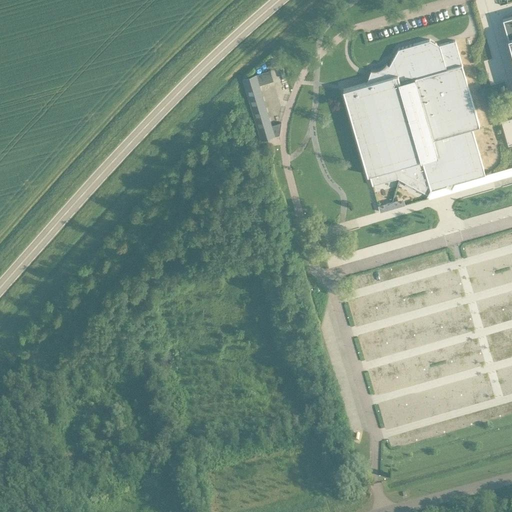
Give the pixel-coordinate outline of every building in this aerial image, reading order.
[(511,13),(501,17),(511,54),(511,13)] [(366,173),(368,173),(371,184),(396,177),(426,193),(426,194),(429,189),(445,185),(450,187),(451,187),(450,186),(453,182),(484,173),(470,127),(478,125),(453,39),(438,44),(428,38),(397,47),(388,64),(385,62),(383,63),(382,65),(380,66),(379,67),(377,67),(375,68),(373,68),(371,68),(369,68),(370,69),(366,81),(342,88),(366,173)] [(256,72),(241,77),(259,139),(260,139),(278,133),(279,121),(270,124),(258,83),(272,79),(269,69),(256,72)] [(396,198),(389,200),(391,207),(398,205),(396,198)] [(382,202),(384,209),(391,207),(389,200),(382,202)] [(431,323),(436,317),(432,314),(426,319),(431,323)]
